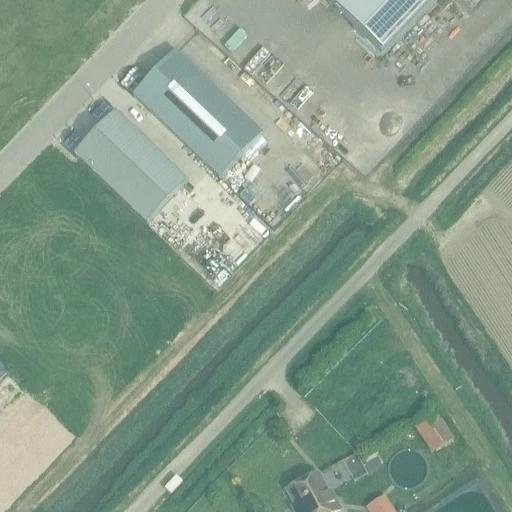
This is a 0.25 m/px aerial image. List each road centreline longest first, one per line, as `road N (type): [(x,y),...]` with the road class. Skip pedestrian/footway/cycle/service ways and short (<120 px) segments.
road 1 (unclassified): [(135,511),(511,118)]
road 2 (track): [(220,301),(320,197),(346,187),(398,201),(444,247)]
road 3 (unclassified): [(166,0),(0,172)]
